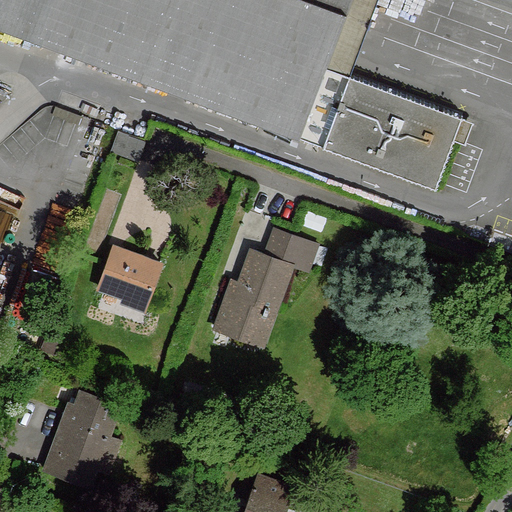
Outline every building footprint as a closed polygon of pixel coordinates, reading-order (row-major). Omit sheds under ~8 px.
[(355,0),(0,0),(0,27),(439,190),(457,140),(461,142),(467,144),(475,121),(350,74),(330,67),(355,0)] [(355,0),(330,67),(350,74),(376,0),(355,0)] [(268,254),(293,264),(310,270),(319,243),(278,228),(268,254)] [(162,263),(123,248),(117,262),(111,261),(101,288),(127,298),(129,295),(149,302),(162,263)] [(268,254),(256,249),(238,295),(231,292),(217,328),(256,343),(270,307),(276,309),(293,264),(268,254)] [(119,404),(83,391),(54,471),(90,484),(119,404)] [(275,443),(257,437),(254,448),(271,454),(275,443)] [(285,511),(295,486),(259,473),(244,511),(285,511)]
